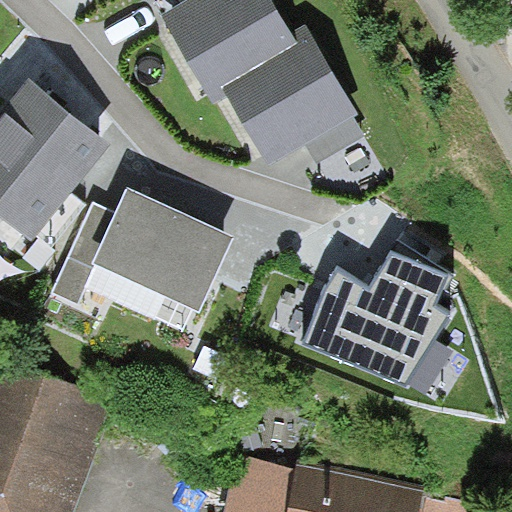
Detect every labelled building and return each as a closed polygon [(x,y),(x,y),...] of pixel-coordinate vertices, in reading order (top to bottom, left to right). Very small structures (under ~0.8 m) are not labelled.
[(189,0),(160,18),(216,106),(230,97),(224,88),(299,42),(292,32),(286,21),(273,0),(189,0)] [(230,97),(268,165),(306,144),(354,115),(358,113),(322,50),(307,24),(292,32),(299,42),(224,88),(230,97)] [(105,148),(28,86),(0,120),(0,212),(32,238),(105,148)] [(354,115),(306,144),(318,164),(366,135),(354,115)] [(131,188),(119,215),(95,204),(53,293),(81,306),(99,268),(204,317),(241,239),(131,188)] [(371,287),(339,269),(324,292),(304,342),(406,384),(450,312),(436,305),(448,275),(393,252),(371,287)] [(74,511),(116,402),(0,358),(0,511),(74,511)] [(289,511),(298,470),(239,454),(227,511),(289,511)] [(504,511),(505,510),(450,499),(448,505),(420,499),(422,488),(300,463),(298,470),(289,511),(504,511)]
